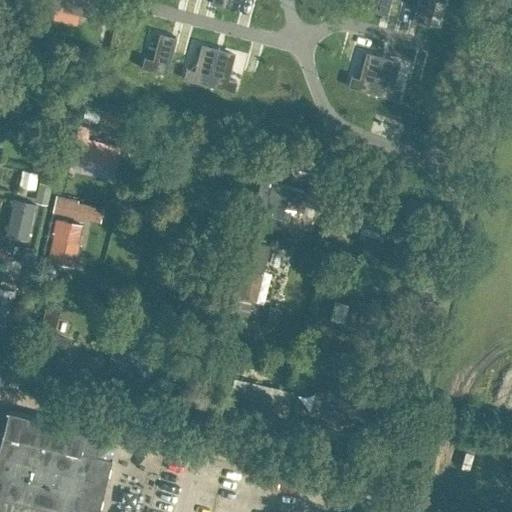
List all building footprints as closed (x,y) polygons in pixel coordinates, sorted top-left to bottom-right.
[(47,0),(46,5),(55,7),(52,18),(78,24),(81,13),(90,15),(93,0),(47,0)] [(51,133),(58,101),(39,97),(31,128),(51,133)] [(117,166),(122,145),(77,135),(72,157),(117,166)] [(303,210),(308,191),(261,179),(255,202),(268,206),(269,202),(303,210)] [(26,238),(34,203),(15,198),(6,234),(26,238)] [(352,200),(347,221),(387,231),(392,210),(352,200)] [(82,228),(58,222),(49,259),(74,265),(82,228)] [(250,314),(250,313),(254,299),(267,303),(273,279),(269,274),(263,273),(270,245),(232,235),(215,305),(246,313),(250,314)] [(203,287),(208,268),(181,260),(173,287),(196,294),(199,286),(203,287)] [(35,266),(30,265),(20,263),(17,278),(31,281),(35,266)] [(15,290),(0,286),(0,324),(6,326),(15,290)] [(317,314),(311,337),(363,351),(364,347),(368,335),(376,304),(350,297),(344,321),(317,314)] [(40,332),(35,351),(54,356),(55,352),(64,354),(68,339),(54,335),(61,307),(47,304),(40,332)] [(144,381),(149,357),(114,349),(109,369),(135,375),(135,378),(144,381)] [(85,352),(80,373),(90,375),(91,373),(95,355),(85,352)] [(95,355),(91,373),(100,375),(105,357),(95,355)] [(237,377),(232,396),(251,401),(249,408),(274,415),(286,418),(293,392),(281,389),(237,377)] [(359,388),(348,385),(329,380),(319,415),(327,417),(325,426),(347,432),(359,388)] [(0,511),(99,511),(112,459),(97,455),(100,439),(102,432),(87,428),(10,409),(6,422),(0,446),(0,511)]
